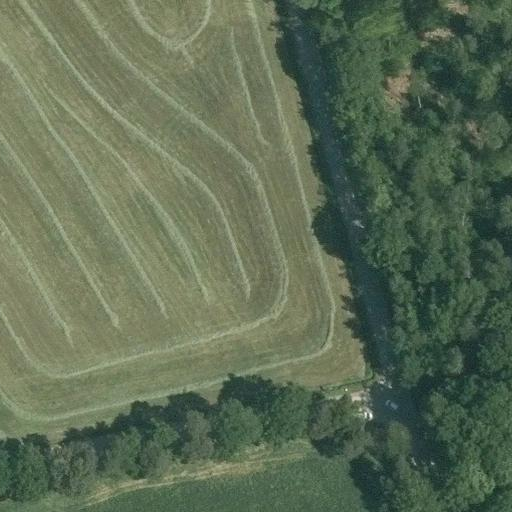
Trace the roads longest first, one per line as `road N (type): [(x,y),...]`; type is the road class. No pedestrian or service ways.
road 1 (unclassified): [(298,0),(395,392)]
road 2 (track): [(0,468),(395,392)]
road 3 (unclassified): [(445,511),(395,392)]
